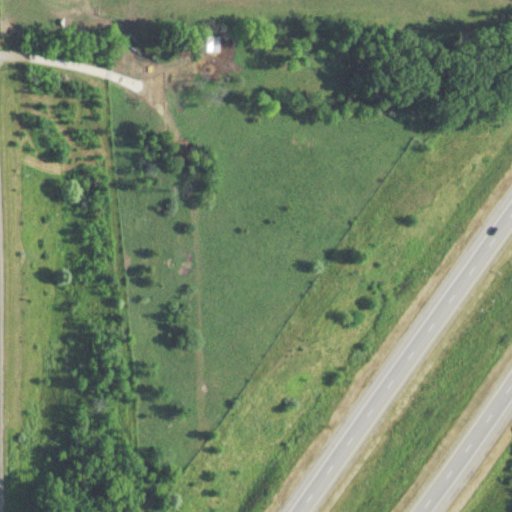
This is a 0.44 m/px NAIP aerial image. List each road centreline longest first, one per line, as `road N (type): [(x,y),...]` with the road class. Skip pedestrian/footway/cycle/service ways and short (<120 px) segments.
road 1 (motorway): [(511,212),(301,511)]
road 2 (motorway): [(422,511),(511,384)]
